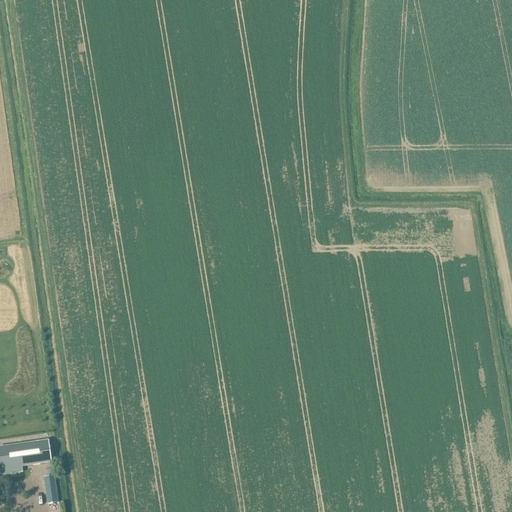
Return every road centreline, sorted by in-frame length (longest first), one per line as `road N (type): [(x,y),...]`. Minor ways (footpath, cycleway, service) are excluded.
road 1 (track): [(511,444),(472,204),(352,203),(342,87),(348,0)]
road 2 (track): [(8,0),(80,511)]
